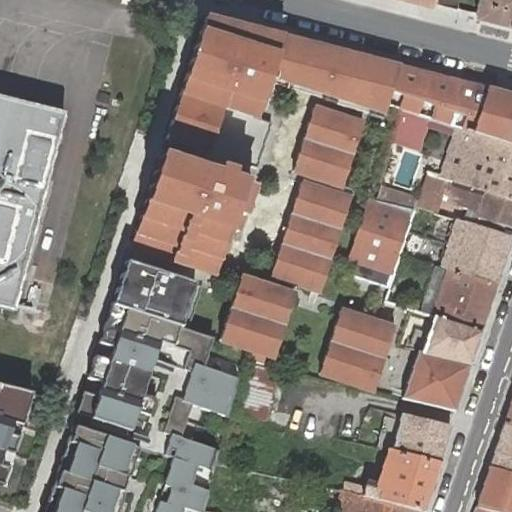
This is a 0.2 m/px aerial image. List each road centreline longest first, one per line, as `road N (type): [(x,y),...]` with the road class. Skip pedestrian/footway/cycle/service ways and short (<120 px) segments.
road 1 (residential): [(283,0),(511,61)]
road 2 (residential): [(511,321),(448,511)]
